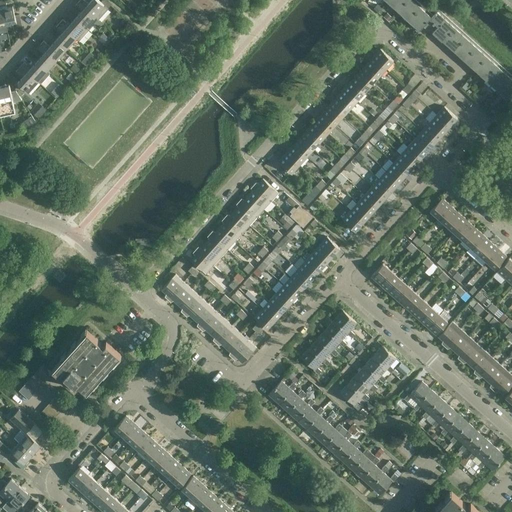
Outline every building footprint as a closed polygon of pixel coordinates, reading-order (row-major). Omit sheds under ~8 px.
[(5,0),(1,1),(7,30),(13,28),(12,24),(17,23),(13,6),(7,7),(5,0)] [(84,0),(80,0),(79,2),(98,19),(108,9),(104,4),(98,0),(91,0),(88,4),(84,0)] [(431,15),(413,0),(384,0),(418,31),(426,22),(434,30),(433,31),(507,98),(511,92),(511,78),(436,9),(431,15)] [(98,19),(79,2),(75,5),(81,11),(75,18),(89,30),(98,19)] [(89,30),(75,18),(69,25),(63,19),(59,23),(79,41),(89,30)] [(79,41),(59,23),(56,27),(62,32),(56,39),(65,48),(75,37),(79,41)] [(103,41),(108,35),(103,31),(98,36),(103,41)] [(65,48),(56,39),(50,46),(44,41),(40,45),(56,59),(65,48)] [(56,59),(40,45),(37,48),(43,54),(37,61),(46,69),(56,59)] [(380,48),(372,57),(386,69),(393,60),(380,48)] [(386,69),(372,57),(365,65),(378,77),(386,69)] [(46,69),(37,61),(31,68),(24,62),(21,66),(40,83),(41,83),(49,74),(49,73),(50,72),(46,69)] [(378,77),(365,65),(358,73),(371,85),(378,77)] [(40,83),(21,66),(18,70),(24,75),(17,83),(27,91),(36,80),(40,83)] [(371,85),(358,73),(351,81),(364,93),(371,85)] [(364,93),(351,81),(344,89),(357,101),(364,93)] [(0,114),(15,112),(14,109),(15,109),(9,84),(0,85),(0,114)] [(357,101),(344,89),(336,97),(349,109),(357,101)] [(336,97),(329,105),(342,117),(349,109),(336,97)] [(329,105),(322,113),(335,125),(342,117),(329,105)] [(444,106),(436,114),(449,126),(457,118),(444,106)] [(335,125),(322,113),(315,121),(328,133),(335,125)] [(436,114),(429,122),(442,134),(449,126),(436,114)] [(328,133),(315,121),(307,129),(320,141),(328,133)] [(442,134),(429,122),(422,130),(435,142),(442,134)] [(384,125),(379,129),(376,132),(381,137),(384,134),(385,135),(389,130),(384,125)] [(307,129),(300,137),(313,149),(320,141),(307,129)] [(435,142),(422,130),(415,138),(428,150),(435,142)] [(300,137),(293,145),(306,157),(313,149),(300,137)] [(415,138),(407,146),(420,158),(428,150),(415,138)] [(293,145),(286,153),(299,165),(306,157),(293,145)] [(420,158),(407,146),(400,154),(413,166),(420,158)] [(286,153),(278,161),(291,173),(299,165),(286,153)] [(400,154),(393,162),(406,174),(413,166),(400,154)] [(406,174),(393,162),(386,170),(399,182),(406,174)] [(399,182),(386,170),(379,178),(392,190),(399,182)] [(256,182),(253,185),(271,201),(278,192),(263,178),(258,183),(256,182)] [(318,182),(323,187),(326,183),(321,178),(318,182)] [(392,190),(379,178),(371,186),(384,198),(392,190)] [(315,185),(316,185),(309,193),(313,197),(320,189),(321,190),(323,187),(318,182),(315,185)] [(271,201),(253,185),(250,188),(252,190),(248,194),(264,209),(271,201)] [(384,198),(371,186),(364,194),(377,206),(384,198)] [(326,198),(321,193),(318,197),(323,201),(326,198)] [(264,209),(248,194),(244,199),(241,198),(238,201),(257,217),(264,209)] [(364,194),(357,202),(370,214),(377,206),(364,194)] [(441,198),(430,211),(438,218),(449,205),(441,198)] [(257,217),(238,201),(236,203),(237,206),(233,211),(249,225),(257,217)] [(370,214),(357,202),(350,210),(363,222),(370,214)] [(313,217),(299,205),(296,208),(295,206),(290,211),(292,212),(290,215),(304,227),(313,217)] [(449,205),(438,218),(446,225),(458,212),(449,205)] [(363,222),(350,210),(342,219),(355,230),(363,222)] [(249,225),(233,211),(229,215),(227,214),(224,217),(242,233),(249,225)] [(458,212),(446,225),(454,232),(466,220),(458,212)] [(281,216),(291,225),(294,222),(285,213),(281,216)] [(242,233),(224,217),(222,220),(223,222),(219,227),(235,241),(242,233)] [(466,220),(454,232),(462,240),(474,227),(466,220)] [(235,241),(219,227),(215,231),(212,230),(210,233),(228,249),(235,241)] [(474,227),(462,240),(470,247),(482,234),(474,227)] [(411,229),(406,234),(411,239),(416,233),(411,229)] [(228,249),(210,233),(207,236),(208,238),(205,243),(220,257),(228,249)] [(482,234),(470,247),(478,254),(490,241),(482,234)] [(327,236),(319,244),(332,256),(340,248),(327,236)] [(282,239),(274,248),(279,252),(282,249),(286,244),(282,239)] [(490,241),(478,254),(486,262),(498,249),(490,241)] [(220,257),(205,243),(201,247),(198,246),(195,249),(213,265),(220,257)] [(412,253),(416,248),(413,245),(410,243),(406,247),(409,250),(412,253)] [(332,256),(319,244),(312,252),(325,264),(332,256)] [(213,265),(195,249),(193,252),(194,254),(190,259),(206,273),(213,265)] [(498,249),(486,262),(495,269),(506,256),(498,249)] [(325,264),(312,252),(305,260),(318,272),(325,264)] [(433,263),(429,260),(426,257),(421,261),(425,265),(428,268),(433,263)] [(511,261),(508,258),(497,271),(505,278),(511,270),(511,261)] [(318,272),(305,260),(297,268),(310,280),(318,272)] [(426,269),(429,272),(437,265),(435,262),(426,269)] [(371,276),(379,283),(390,270),(382,263),(371,276)] [(310,280),(297,268),(290,276),(303,288),(310,280)] [(390,270),(379,283),(387,291),(399,278),(390,270)] [(165,296),(168,299),(184,281),(175,274),(161,289),(166,294),(165,296)] [(245,280),(250,284),(253,281),(248,276),(245,280)] [(303,288),(290,276),(283,285),(296,296),(303,288)] [(399,278),(387,291),(395,298),(407,285),(399,278)] [(184,281),(168,299),(171,301),(173,300),(177,304),(192,288),(184,281)] [(296,296),(283,285),(276,293),(289,304),(296,296)] [(407,285),(395,298),(403,305),(415,292),(407,285)] [(192,288),(177,304),(182,308),(181,311),(184,313),(200,296),(192,288)] [(415,292),(403,305),(411,313),(423,300),(415,292)] [(289,304),(276,293),(268,301),(281,312),(289,304)] [(200,296),(184,313),(187,316),(189,315),(193,319),(208,303),(200,296)] [(423,300),(411,313),(419,320),(431,307),(423,300)] [(281,312),(268,301),(261,309),(274,320),(281,312)] [(208,303),(193,319),(198,323),(197,325),(200,328),(216,310),(208,303)] [(431,307),(419,320),(427,327),(439,314),(431,307)] [(274,320),(261,309),(254,317),(267,329),(274,320)] [(216,310),(200,328),(202,330),(205,329),(209,333),(224,317),(216,310)] [(357,323),(343,311),(335,320),(348,332),(347,334),(352,338),(355,335),(350,330),(357,323)] [(439,314),(427,327),(435,334),(447,321),(439,314)] [(224,317),(209,333),(214,337),(213,340),(216,342),(232,325),(224,317)] [(348,332),(335,320),(326,329),(340,341),(339,343),(344,347),(347,344),(342,339),(347,334),(348,332)] [(452,321),(438,336),(442,341),(441,343),(444,346),(460,328),(452,321)] [(232,325),(216,342),(218,345),(221,343),(225,348),(240,332),(232,325)] [(460,328),(444,346),(447,349),(450,347),(454,351),(468,335),(460,328)] [(340,341),(326,329),(318,338),(332,351),(330,352),(336,356),(339,353),(333,349),(339,343),(340,341)] [(368,333),(363,329),(359,333),(364,338),(368,333)] [(87,331),(52,369),(83,397),(121,355),(106,342),(103,346),(87,331)] [(240,332),(225,348),(230,352),(229,354),(232,357),(248,339),(240,332)] [(468,335),(454,351),(458,355),(457,358),(460,361),(476,343),(468,335)] [(332,351),(318,338),(310,348),(323,360),(322,361),(327,366),(330,362),(325,358),(330,352),(332,351)] [(248,339),(232,357),(235,360),(237,358),(242,363),(256,347),(248,339)] [(476,343),(460,361),(463,363),(466,362),(470,366),(484,350),(476,343)] [(396,358),(382,346),(374,355),(387,367),(387,368),(392,373),(395,370),(390,365),(396,358)] [(323,360),(310,348),(301,357),(314,369),(313,370),(319,375),(323,371),(317,366),(322,361),(323,360)] [(484,350),(470,366),(474,369),(473,372),(476,375),(492,357),(484,350)] [(387,367),(374,355),(365,364),(379,377),(378,378),(383,382),(386,379),(381,374),(387,368),(387,367)] [(492,357),(476,375),(479,378),(482,376),(486,380),(500,365),(492,357)] [(406,373),(411,368),(402,361),(397,366),(406,373)] [(43,363),(39,368),(49,377),(53,372),(43,363)] [(379,377),(365,364),(357,374),(371,386),(370,387),(375,391),(379,388),(373,383),(378,378),(379,377)] [(500,365),(486,380),(490,384),(489,387),(492,390),(509,372),(500,365)] [(49,377),(39,368),(35,373),(44,381),(49,377)] [(511,374),(509,372),(492,390),(495,392),(498,391),(503,395),(511,384),(511,374)] [(44,381),(35,373),(31,377),(40,386),(44,381)] [(371,386),(357,374),(349,383),(363,395),(362,396),(367,401),(370,397),(365,393),(370,387),(371,386)] [(40,386),(31,377),(27,382),(36,390),(40,386)] [(269,394),(279,403),(291,389),(292,390),(297,385),(293,382),(289,387),(282,381),(269,394)] [(412,398),(418,403),(419,404),(432,390),(422,381),(410,395),(409,394),(404,400),(408,403),(412,398)] [(36,390),(27,382),(23,386),(32,395),(36,390)] [(363,395),(349,383),(340,392),(354,405),(353,405),(358,410),(362,406),(357,402),(362,396),(363,395)] [(32,395),(23,386),(19,390),(28,399),(32,395)] [(62,389),(58,393),(67,402),(71,397),(62,389)] [(291,389),(279,403),(288,411),(300,398),(302,399),(306,394),(302,391),(298,396),(292,390),(291,389)] [(419,404),(418,403),(414,408),(417,411),(422,406),(428,411),(429,412),(441,398),(432,390),(419,404)] [(67,402),(58,393),(54,398),(63,406),(67,402)] [(63,406),(54,398),(50,402),(59,411),(63,406)] [(300,398),(288,411),(297,419),(310,406),(311,407),(315,402),(312,399),(307,404),(302,399),(300,398)] [(429,412),(428,411),(423,417),(426,419),(431,414),(437,419),(438,420),(450,407),(441,398),(429,412)] [(59,411),(50,402),(45,407),(55,415),(59,411)] [(310,406),(297,419),(306,428),(319,414),(320,415),(324,410),(321,407),(316,412),(311,407),(310,406)] [(55,415),(45,407),(42,411),(51,420),(55,415)] [(438,420),(437,419),(432,425),(435,428),(440,422),(446,428),(447,428),(459,415),(450,407),(438,420)] [(27,432),(34,423),(19,410),(11,419),(23,429),(15,438),(20,443),(33,454),(41,445),(27,432)] [(319,414),(306,428),(316,436),(328,422),(329,424),(334,418),(330,416),(326,421),(320,415),(319,414)] [(114,428),(123,435),(134,423),(126,415),(114,428)] [(447,428),(446,428),(441,433),(444,436),(449,430),(455,436),(456,437),(468,423),(459,415),(447,428)] [(328,422),(316,436),(325,444),(337,431),(339,432),(343,427),(340,424),(335,429),(329,424),(328,422)] [(134,423),(123,435),(131,443),(142,430),(134,423)] [(456,437),(455,436),(451,441),(454,444),(458,439),(464,444),(465,445),(478,431),(468,423),(456,437)] [(142,430),(131,443),(139,450),(150,437),(142,430)] [(337,431),(325,444),(334,453),(346,439),(347,440),(352,435),(349,432),(344,437),(339,432),(337,431)] [(465,445),(464,444),(460,449),(463,452),(468,447),(474,452),(475,453),(487,440),(478,431),(465,445)] [(150,437),(139,450),(147,457),(158,444),(150,437)] [(346,439),(334,453),(343,461),(355,447),(357,448),(361,443),(358,441),(354,446),(347,440),(346,439)] [(0,448),(6,454),(10,450),(0,440),(0,448)] [(475,453),(474,452),(469,458),(473,461),(478,456),(483,461),(484,461),(496,448),(487,440),(475,453)] [(116,451),(122,447),(118,442),(112,446),(116,451)] [(33,454),(20,443),(12,451),(25,463),(33,454)] [(158,444),(147,457),(155,464),(166,451),(158,444)] [(355,447),(343,461),(352,469),(365,456),(366,457),(370,451),(367,449),(363,454),(357,448),(355,447)] [(484,461),(483,461),(478,466),(482,469),(487,464),(493,470),(505,456),(496,448),(484,461)] [(166,451),(155,464),(163,472),(174,459),(166,451)] [(137,453),(132,458),(139,463),(144,458),(137,453)] [(365,456),(352,469),(362,477),(374,464),(375,465),(380,460),(377,457),(372,462),(366,457),(365,456)] [(174,459),(163,472),(171,479),(182,466),(174,459)] [(374,464),(362,477),(371,486),(383,472),(385,473),(389,468),(388,468),(392,463),(389,460),(385,465),(386,465),(381,470),(375,465),(374,464)] [(182,466),(171,479),(179,486),(191,473),(182,466)] [(68,479),(77,487),(88,474),(80,467),(68,479)] [(383,472),(371,486),(380,494),(392,481),(393,482),(398,476),(394,473),(390,478),(385,473),(383,472)] [(88,474),(77,487),(85,494),(96,481),(88,474)] [(193,475),(181,488),(190,495),(201,483),(193,475)] [(0,490),(0,491),(9,499),(20,486),(11,478),(0,490)] [(96,481),(85,494),(93,501),(104,488),(96,481)] [(201,483),(190,495),(198,503),(209,490),(201,483)] [(20,486),(9,499),(2,506),(6,510),(12,503),(18,507),(29,494),(20,486)] [(104,488),(93,501),(101,509),(112,496),(104,488)] [(209,490),(198,503),(206,510),(217,497),(209,490)] [(451,492),(446,498),(433,511),(479,511),(471,504),(468,507),(451,492)] [(112,496),(101,509),(104,511),(111,511),(120,503),(112,496)] [(217,497),(206,510),(208,511),(218,511),(225,504),(217,497)] [(29,511),(46,511),(48,511),(38,502),(29,511)] [(120,503),(111,511),(126,511),(128,510),(120,503)]
